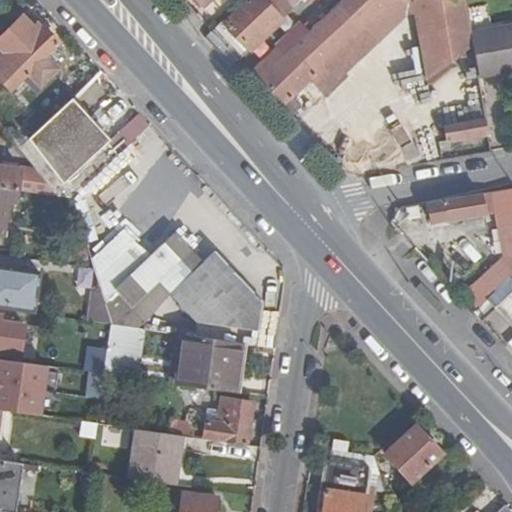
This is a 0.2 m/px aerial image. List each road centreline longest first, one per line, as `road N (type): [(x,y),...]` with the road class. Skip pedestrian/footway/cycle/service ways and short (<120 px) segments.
road 1 (primary): [(312,230),(511,444)]
road 2 (residential): [(312,230),(272,511)]
road 3 (primary): [(83,0),(148,72),(246,158)]
road 4 (residential): [(312,230),(358,202),(511,174)]
road 5 (primary): [(246,158),(174,50),(126,0)]
